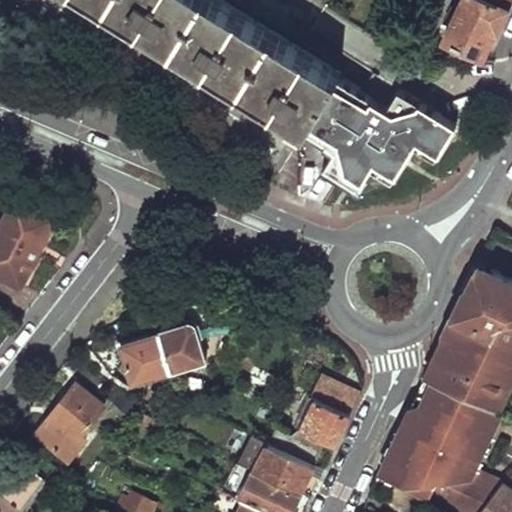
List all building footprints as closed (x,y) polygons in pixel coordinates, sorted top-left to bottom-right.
[(339,70),(223,0),(100,0),(305,123),(341,146),(354,154),(342,173),(360,184),(372,164),(395,179),(416,145),(434,156),(457,119),(399,82),(388,100),(339,70)] [(508,5),(497,0),(461,0),(446,36),(484,53),(495,27),(498,28),(508,5)] [(341,146),(329,165),(342,173),(354,154),(341,146)] [(63,214),(18,191),(0,227),(0,274),(27,288),(63,214)] [(511,280),(494,271),(476,271),(461,302),(427,375),(433,378),(440,382),(499,409),(511,381),(511,294),(507,293),(511,281),(511,280)] [(161,331),(173,369),(206,360),(197,326),(195,324),(193,323),(191,323),(161,331)] [(122,343),(133,380),(173,369),(161,331),(122,343)] [(248,378),(271,389),(277,376),(254,366),(248,378)] [(271,440),(317,461),(323,448),(328,438),(338,442),(353,410),(354,403),(355,396),(355,391),(355,388),(321,372),(312,393),(315,394),(295,434),(278,426),(271,440)] [(433,378),(427,375),(408,416),(413,413),(433,378)] [(483,460),(476,458),(499,409),(440,382),(433,378),(413,413),(408,416),(381,473),(390,477),(412,487),(410,493),(424,500),(449,511),(511,511),(511,484),(482,462),(483,460)] [(56,410),(84,433),(105,404),(78,382),(56,410)] [(84,433),(56,410),(37,433),(69,459),(88,436),(84,433)] [(257,468),(303,492),(312,472),(317,461),(271,440),(253,432),(240,460),(257,468)] [(0,481),(0,511),(21,511),(48,477),(21,455),(0,481)] [(327,466),(317,461),(312,472),(321,477),(327,466)] [(250,499),(278,511),(293,511),(303,492),(257,468),(245,496),(250,499)] [(390,477),(388,483),(410,493),(412,487),(390,477)] [(410,493),(405,502),(420,509),(424,500),(410,493)] [(150,511),(155,503),(146,498),(143,502),(133,497),(128,508),(137,511),(150,511)] [(243,511),(278,511),(250,499),(243,511)]
